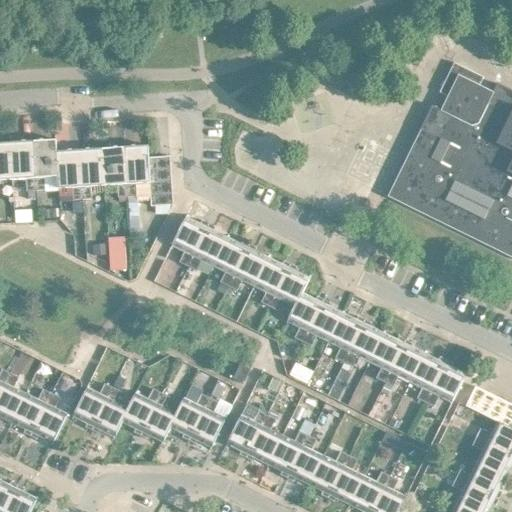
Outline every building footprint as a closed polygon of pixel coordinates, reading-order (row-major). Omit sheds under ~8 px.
[(511,89),(499,83),(494,92),(481,85),(485,77),(455,62),(441,92),(448,96),(443,109),(433,105),(422,129),(389,196),(511,256),(511,89)] [(58,139),(34,141),(37,190),(46,189),(45,177),(59,176),(58,151),(58,139)] [(34,141),(11,142),(14,179),(27,178),(28,191),(37,190),(34,141)] [(11,142),(0,142),(0,192),(1,192),(0,181),(0,179),(14,179),(11,142)] [(149,145),(126,147),(129,196),(138,195),(137,183),(151,182),(152,182),(151,170),(150,157),(149,145)] [(126,147),(103,148),(105,185),(119,184),(120,197),(127,196),(129,196),(126,147)] [(103,148),(80,150),(83,199),(93,198),(92,186),(105,185),(103,148)] [(80,150),(58,151),(59,176),(59,188),(74,187),(74,200),(83,199),(80,150)] [(171,156),(150,157),(151,170),(172,168),(171,156)] [(173,180),(172,168),(151,170),(152,182),(173,180)] [(152,182),(151,182),(152,194),(174,192),(173,180),(152,182)] [(174,192),(152,194),(153,206),(157,205),(172,204),(174,204),(174,192)] [(83,202),(74,202),(74,212),(83,212),(83,202)] [(140,203),(130,203),(131,232),(141,232),(140,203)] [(172,204),(157,205),(157,214),(169,213),(172,207),(172,204)] [(60,208),(47,209),(48,218),(60,217),(60,208)] [(181,262),(189,266),(210,223),(204,220),(201,225),(187,217),(177,238),(174,244),(187,251),(181,262)] [(203,259),(215,265),(228,238),(215,231),(217,226),(210,223),(189,266),(197,270),(203,259)] [(126,237),(110,238),(112,270),(128,269),(126,237)] [(222,282),(230,286),(251,243),(244,240),(242,245),(228,238),(215,265),(227,271),(222,282)] [(244,279),(256,285),(269,258),(255,251),(258,247),(251,243),(230,286),(238,290),(244,279)] [(108,244),(90,245),(91,256),(109,254),(108,244)] [(263,302),(271,306),(292,264),(285,260),(283,265),(269,258),(256,285),(268,291),(263,302)] [(285,299),(296,305),(297,305),(303,293),(303,294),(311,279),(296,272),(299,267),(292,264),(271,306),(279,310),(285,299)] [(222,283),(219,290),(226,294),(230,286),(222,283)] [(296,337),(305,342),(326,299),(319,296),(317,300),(303,294),(303,293),(297,305),(296,305),(289,320),(302,326),(296,337)] [(318,334),(330,340),(344,314),(330,307),(332,302),(326,299),(305,342),(313,346),(318,334)] [(337,358),(345,362),(366,319),(360,316),(357,321),(344,314),(330,340),(343,347),(337,358)] [(359,355),(371,361),(385,334),(371,327),(373,322),(366,319),(345,362),(354,366),(359,355)] [(378,378),(386,382),(407,339),(401,336),(398,341),(385,334),(371,361),(384,367),(378,378)] [(400,375),(412,381),(425,354),(412,347),(414,343),(407,339),(386,382),(387,382),(394,386),(400,375)] [(419,398),(427,402),(448,360),(442,356),(439,361),(425,354),(412,381),(425,387),(419,398)] [(448,360),(427,402),(435,406),(441,395),(454,401),(467,375),(452,368),(455,363),(448,360)] [(234,378),(245,383),(252,369),(242,364),(234,378)] [(0,396),(12,373),(4,369),(0,376),(0,396)] [(0,414),(14,421),(27,394),(14,388),(20,377),(12,373),(0,396),(0,414)] [(120,375),(115,385),(122,389),(128,379),(120,375)] [(387,382),(382,392),(390,395),(394,386),(387,382)] [(219,383),(213,394),(220,398),(226,387),(219,383)] [(87,427),(93,430),(114,388),(106,384),(101,395),(88,388),(75,415),(89,422),(87,427)] [(469,406),(480,411),(489,392),(478,386),(469,406)] [(117,436),(124,421),(124,420),(129,409),(117,403),(123,392),(114,388),(93,430),(100,433),(102,429),(117,436)] [(25,432),(32,436),(53,393),(45,389),(39,400),(27,394),(14,421),(27,428),(25,432)] [(135,432),(142,435),(163,393),(155,389),(149,400),(136,394),(129,409),(124,420),(124,421),(137,427),(135,432)] [(480,411),(490,417),(500,397),(489,392),(480,411)] [(53,393),(32,436),(38,439),(41,434),(55,441),(68,415),(55,408),(61,397),(53,393)] [(165,441),(173,426),(172,426),(178,414),(177,414),(165,408),(171,397),(163,393),(142,435),(148,438),(151,434),(165,441)] [(184,437),(190,440),(211,398),(203,394),(197,405),(185,399),(177,414),(178,414),(172,426),(173,426),(186,432),(184,437)] [(490,417),(500,421),(501,422),(511,402),(500,397),(490,417)] [(211,398),(190,440),(197,443),(199,439),(213,446),(227,419),(214,413),(219,402),(211,398)] [(511,402),(501,422),(511,427),(511,402)] [(273,409),(270,415),(277,418),(280,413),(273,409)] [(241,454),(247,457),(268,415),(260,411),(255,422),(242,416),(229,442),(243,449),(241,454)] [(256,456),(270,463),(283,436),(271,430),(277,419),(268,415),(247,457),(254,461),(256,456)] [(305,419),(300,430),(301,431),(309,435),(311,436),(316,424),(305,419)] [(482,428),(478,436),(511,453),(511,427),(501,422),(500,421),(493,434),(482,428)] [(282,474),(288,478),(309,435),(301,431),(296,442),(283,436),(270,463),(284,470),(282,474)] [(297,476),(311,483),(324,456),(312,450),(318,439),(311,436),(309,435),(288,478),(295,481),(297,476)] [(485,450),(479,463),(506,476),(511,463),(511,453),(478,436),(474,445),(485,450)] [(323,495),(329,498),(350,455),(342,451),(337,463),(324,456),(311,483),(325,490),(323,495)] [(338,496),(352,503),(365,477),(353,471),(359,459),(350,455),(329,498),(336,501),(338,496)] [(462,469),(458,477),(501,499),(504,492),(499,490),(506,476),(479,463),(473,475),(462,469)] [(365,511),(373,511),(391,476),(383,472),(378,483),(365,477),(352,503),(366,510),(365,511)] [(391,476),(373,511),(402,511),(400,511),(407,497),(394,491),(400,480),(391,476)] [(465,491),(459,503),(476,511),(488,511),(493,503),(497,505),(501,499),(458,477),(454,486),(465,491)] [(0,511),(5,511),(19,484),(12,481),(10,485),(0,480),(0,511)] [(19,484),(5,511),(31,511),(38,499),(23,492),(26,487),(19,484)] [(445,511),(442,510),(441,511),(476,511),(459,503),(455,511),(445,511)]
